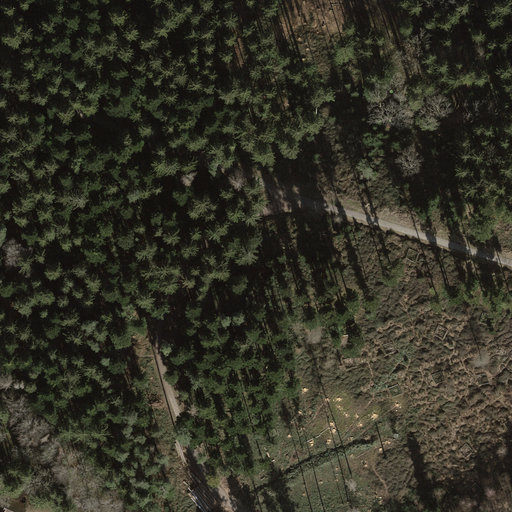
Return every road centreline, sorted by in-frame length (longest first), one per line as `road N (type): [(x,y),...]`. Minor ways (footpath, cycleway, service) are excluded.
road 1 (track): [(259,222),(315,201),(91,114),(17,71),(0,50)]
road 2 (track): [(245,511),(189,457),(169,379),(169,309),(203,254),(259,222)]
road 3 (track): [(315,201),(511,258)]
